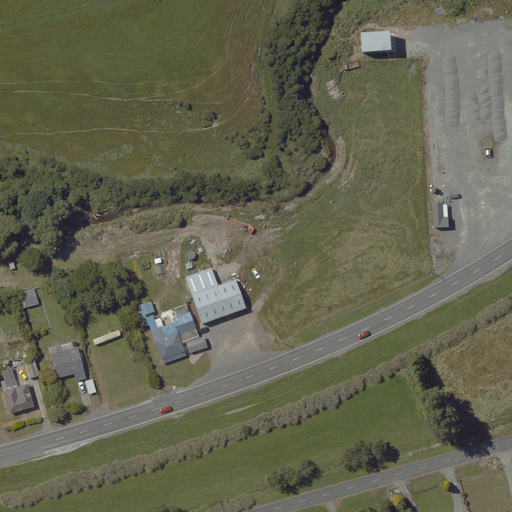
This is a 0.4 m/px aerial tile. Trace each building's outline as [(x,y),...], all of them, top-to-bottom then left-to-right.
[(390,36),(361,36),(362,56),(391,55),(390,36)] [(449,203),(435,204),(436,226),(451,225),(449,203)] [(213,266),(186,276),(204,323),(248,307),(238,277),(219,284),(213,266)] [(37,287),(23,292),(26,300),(21,302),(24,310),(43,303),(37,287)] [(189,356),(173,313),(160,318),(153,298),(131,306),(139,329),(149,325),(163,365),(189,356)] [(173,313),(189,356),(207,349),(191,307),(173,313)] [(127,326),(101,336),(104,343),(129,333),(127,326)] [(78,380),(87,378),(80,346),(76,347),(75,342),(50,347),(57,378),(76,373),(78,380)] [(24,358),(30,379),(40,376),(34,355),(24,358)] [(98,393),(95,379),(86,381),(90,395),(98,393)] [(29,383),(4,390),(11,414),(36,407),(29,383)]
